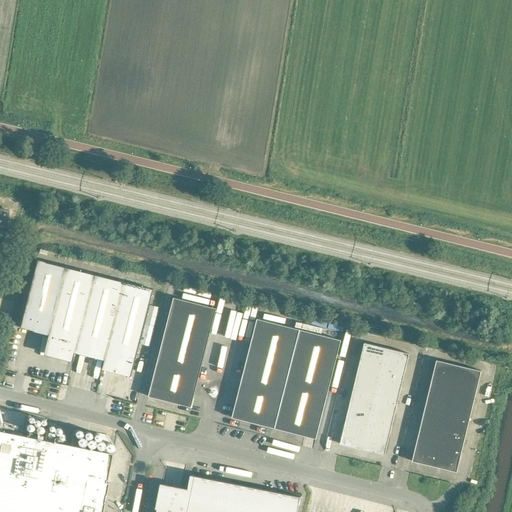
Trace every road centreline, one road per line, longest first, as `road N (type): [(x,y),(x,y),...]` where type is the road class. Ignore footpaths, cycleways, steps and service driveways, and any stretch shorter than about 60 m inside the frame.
road 1 (unclassified): [(511,253),(0,127)]
road 2 (unclassified): [(423,511),(411,497),(146,431)]
road 3 (unclassified): [(146,431),(0,395)]
